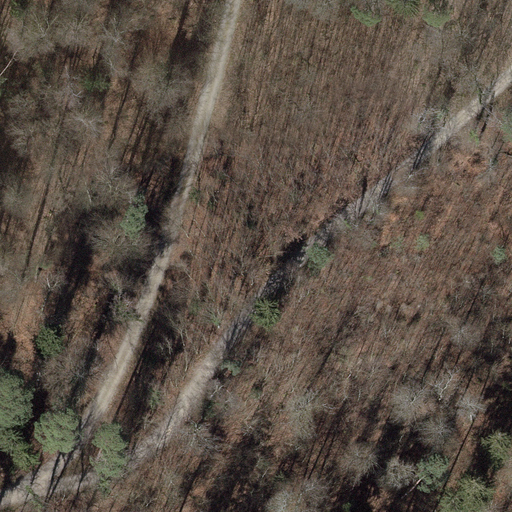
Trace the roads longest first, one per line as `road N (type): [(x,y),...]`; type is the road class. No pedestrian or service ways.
road 1 (track): [(41,482),(112,468),(168,429),(245,315),(511,75)]
road 2 (track): [(0,493),(41,482),(87,432),(131,348),(203,135),(235,0)]
